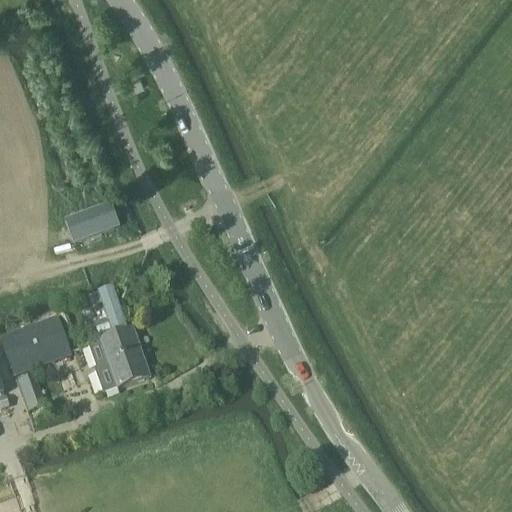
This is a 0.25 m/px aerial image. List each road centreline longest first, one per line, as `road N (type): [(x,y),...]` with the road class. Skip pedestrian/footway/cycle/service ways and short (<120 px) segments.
road 1 (tertiary): [(394,511),(313,396),(161,66),(118,0)]
road 2 (track): [(171,232),(0,287)]
